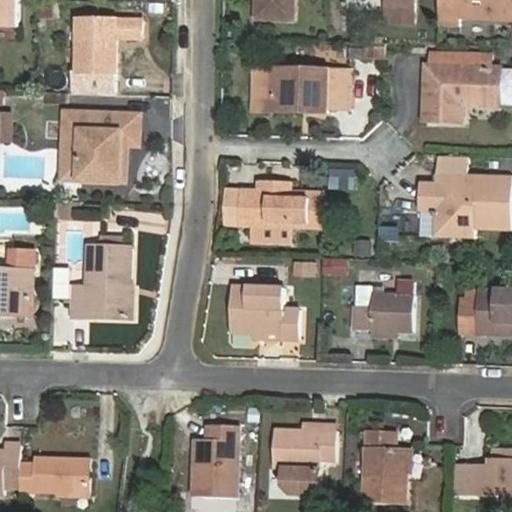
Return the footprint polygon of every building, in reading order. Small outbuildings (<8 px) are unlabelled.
[(0,0),(0,27),(21,28),(21,0),(0,0)] [(259,0),(259,20),(296,21),(296,0),(259,0)] [(396,0),(396,19),(415,20),(416,0),(396,0)] [(511,0),(442,0),(441,19),(511,20),(511,0)] [(81,22),(80,74),(120,74),(120,39),(145,39),(145,22),(81,22)] [(493,56),(434,54),(434,68),(469,69),(493,70),(493,56)] [(511,70),(503,70),(493,70),(469,69),(434,68),(429,68),(428,121),(465,122),(465,106),(502,106),(511,105),(511,70)] [(330,109),(350,109),(350,73),(277,70),(276,105),(310,107),(310,113),(330,114),(330,109)] [(143,118),(69,115),(68,153),(84,164),(83,182),(128,184),(129,147),(142,147),(143,118)] [(0,117),(0,142),(12,143),(13,118),(0,117)] [(68,153),(67,182),(83,182),(84,164),(68,153)] [(501,170),(511,170),(511,157),(502,158),(501,170)] [(511,179),(471,178),(472,161),(441,160),(441,183),(424,182),(423,213),(438,214),(437,237),(478,237),(479,228),(511,229),(511,179)] [(325,194),(285,192),(286,182),(262,182),(261,191),(244,191),(243,226),(253,227),(293,228),(324,229),(325,194)] [(244,191),(231,190),(229,226),(243,226),(244,191)] [(60,223),(80,223),(80,206),(60,205),(60,223)] [(437,237),(438,214),(423,213),(422,236),(437,237)] [(293,228),(253,227),(253,242),(293,243),(293,228)] [(89,287),(76,287),(75,318),(132,320),(134,249),(90,249),(89,287)] [(0,315),(14,315),(14,309),(35,309),(37,253),(14,252),(13,273),(0,272),(0,315)] [(387,287),(359,287),(357,332),(416,333),(417,296),(415,296),(415,281),(400,280),(400,296),(387,296),(387,287)] [(304,311),(287,310),(288,290),(235,288),(233,333),(256,334),(261,334),(269,334),(285,335),(285,340),(303,341),(304,311)] [(511,291),(465,291),(464,334),(511,335),(511,291)] [(197,498),(241,499),(242,427),(212,426),(211,440),(199,440),(197,498)] [(341,432),(278,430),(277,470),(289,471),(288,488),(295,496),(323,497),(324,462),(340,463),(341,432)] [(401,432),(370,432),(368,504),(409,507),(411,449),(400,449),(401,432)] [(23,490),(24,465),(24,446),(8,446),(8,452),(0,451),(0,496),(6,497),(7,489),(23,490)] [(493,464),(460,463),(459,494),(511,495),(511,459),(494,459),(493,464)] [(23,490),(23,497),(95,499),(95,461),(37,460),(37,465),(24,465),(23,490)]
